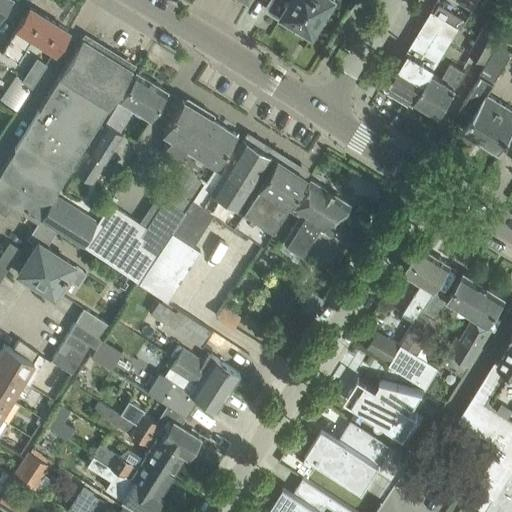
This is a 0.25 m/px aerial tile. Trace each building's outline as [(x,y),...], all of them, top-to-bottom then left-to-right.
[(0,0),(0,16),(10,0),(0,0)] [(270,0),(268,5),(269,6),(267,10),(281,18),(283,14),(300,24),(299,29),(306,33),(310,30),(313,32),(332,0),(270,0)] [(458,0),(472,8),(476,0),(458,0)] [(389,83),(415,99),(431,72),(459,26),(461,27),(466,19),(439,3),(434,11),(431,9),(406,52),(407,53),(389,83)] [(18,60),(32,37),(55,51),(68,30),(29,6),(10,37),(2,50),(18,60)] [(490,15),(469,50),(486,60),(507,24),(490,15)] [(101,63),(98,48),(82,39),(0,171),(0,207),(4,200),(38,221),(40,217),(55,193),(131,69),(120,62),(112,64),(103,78),(95,73),(101,63)] [(511,50),(499,43),(460,109),(472,116),(464,129),(499,151),(511,129),(511,108),(487,93),(494,83),(511,52),(511,50)] [(22,79),(32,86),(46,64),(35,57),(22,79)] [(431,72),(415,99),(439,114),(465,70),(451,62),(441,78),(431,72)] [(149,119),(166,90),(136,72),(74,171),(91,182),(123,132),(119,129),(128,114),(119,108),(123,102),(149,119)] [(111,201),(99,220),(84,245),(139,280),(170,230),(173,232),(196,198),(194,197),(235,133),(182,100),(164,129),(173,135),(163,151),(178,161),(141,220),(111,201)] [(269,153),(270,150),(248,137),(244,138),(242,137),(239,144),(232,140),(196,198),(173,232),(192,245),(194,242),(215,211),(230,221),(270,155),(270,154),(269,153)] [(275,157),(270,155),(230,221),(262,242),(305,177),(305,173),(277,155),(276,157),(275,157)] [(293,247),(329,190),(309,178),(291,209),(300,214),(284,241),(293,247)] [(329,190),(293,247),(303,253),(309,243),(319,249),(348,202),(329,190)] [(40,217),(56,227),(84,245),(99,220),(55,193),(40,217)] [(38,221),(26,238),(35,243),(19,268),(32,276),(30,280),(35,283),(33,286),(45,294),(48,291),(52,294),(55,290),(60,294),(69,280),(64,276),(72,263),(44,246),(56,227),(40,217),(38,221)] [(337,237),(354,248),(360,238),(343,227),(337,237)] [(139,280),(138,281),(164,297),(197,244),(194,242),(192,245),(173,232),(170,230),(139,280)] [(0,254),(0,265),(6,270),(20,248),(9,241),(0,254)] [(278,250),(287,256),(293,247),(284,241),(278,250)] [(421,310),(450,264),(419,244),(402,272),(421,283),(402,314),(414,321),(421,310)] [(303,253),(293,247),(287,256),(297,262),(303,253)] [(494,313),(505,296),(464,271),(446,299),(460,308),(456,314),(462,318),(454,333),(457,335),(447,350),(448,351),(442,362),(463,374),(480,347),(480,346),(492,327),(494,328),(501,318),(494,313)] [(209,325),(178,306),(175,310),(158,299),(150,312),(202,345),(212,330),(208,328),(209,325)] [(216,316),(233,326),(240,316),(223,305),(216,316)] [(108,322),(83,307),(75,320),(101,338),(102,337),(99,336),(108,322)] [(435,319),(422,311),(421,310),(414,321),(400,344),(389,361),(388,363),(407,375),(426,386),(438,366),(415,351),(435,319)] [(75,320),(75,321),(69,330),(89,343),(89,344),(89,343),(96,347),(101,338),(75,320)] [(297,329),(286,329),(286,339),(291,344),(297,339),(297,329)] [(89,343),(69,330),(63,340),(83,353),(89,344),(89,343)] [(378,330),(374,336),(367,348),(389,361),(400,344),(378,330)] [(484,511),(511,466),(511,331),(510,335),(511,336),(499,358),(497,356),(458,418),(499,442),(464,500),(484,511)] [(4,343),(0,349),(0,366),(22,380),(39,351),(18,338),(12,348),(4,343)] [(96,347),(91,355),(110,367),(120,351),(101,338),(96,347)] [(63,340),(57,349),(77,363),(83,353),(63,340)] [(178,345),(171,355),(227,391),(239,373),(209,353),(204,361),(178,345)] [(77,363),(57,349),(51,359),(72,372),(77,363)] [(146,391),(186,416),(197,398),(215,410),(227,391),(171,355),(165,364),(176,371),(171,378),(159,370),(146,391)] [(0,392),(11,398),(22,380),(0,366),(0,392)] [(351,403),(375,418),(374,419),(374,420),(374,421),(374,422),(374,423),(375,424),(375,425),(376,426),(377,426),(378,427),(379,427),(380,427),(381,426),(382,426),(383,425),(384,424),(405,438),(419,415),(405,407),(416,389),(379,380),(379,381),(380,381),(375,388),(358,377),(348,393),(355,398),(351,403)] [(433,377),(428,385),(434,389),(439,381),(433,377)] [(0,392),(0,415),(11,398),(0,392)] [(128,399),(119,413),(152,434),(155,436),(183,453),(186,455),(199,436),(172,418),(166,428),(142,413),(144,409),(128,399)] [(152,434),(119,413),(99,400),(92,410),(129,433),(146,444),(152,434)] [(77,424),(54,410),(45,424),(68,438),(77,424)] [(308,425),(318,432),(305,453),(307,454),(348,480),(349,478),(364,488),(377,468),(397,481),(413,456),(351,418),(339,437),(322,426),(319,430),(309,424),(308,425)] [(171,472),(183,453),(155,436),(141,459),(155,467),(157,463),(171,472)] [(99,444),(93,454),(109,464),(115,454),(99,444)] [(50,463),(28,450),(24,457),(12,475),(28,484),(36,471),(42,475),(50,463)] [(126,475),(109,464),(93,454),(86,464),(110,479),(104,488),(142,511),(150,511),(161,496),(157,494),(129,477),(126,475)] [(115,454),(109,464),(126,475),(129,477),(136,467),(115,454)] [(141,459),(136,467),(129,477),(157,494),(171,472),(157,463),(155,467),(141,459)] [(511,511),(511,466),(484,511),(511,511)] [(267,511),(268,511),(320,511),(322,510),(327,503),(339,511),(338,511),(358,511),(303,476),(294,490),(283,484),(266,511),(267,511)] [(69,510),(72,511),(117,511),(97,499),(98,496),(83,487),(69,510)] [(3,488),(1,492),(0,493),(0,505),(11,511),(22,511),(28,504),(3,488)]
